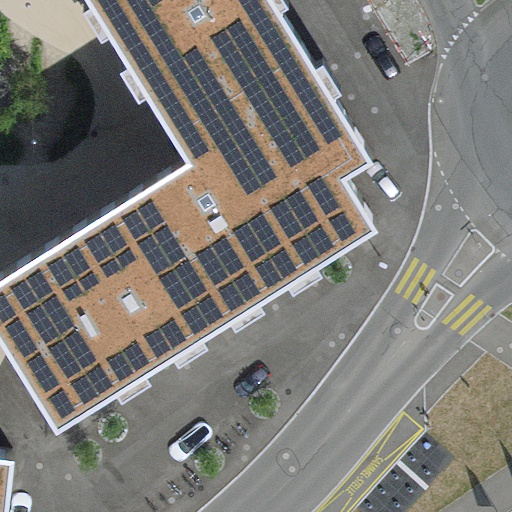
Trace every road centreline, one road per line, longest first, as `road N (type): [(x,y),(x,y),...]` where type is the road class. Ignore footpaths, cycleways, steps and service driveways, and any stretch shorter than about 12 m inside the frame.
road 1 (unknown): [(396,358),(304,331),(236,333),(174,352),(73,404),(0,414)]
road 2 (residential): [(508,202),(396,358),(257,511)]
road 3 (tertiary): [(511,33),(482,65),(469,123),(474,153),(508,202)]
